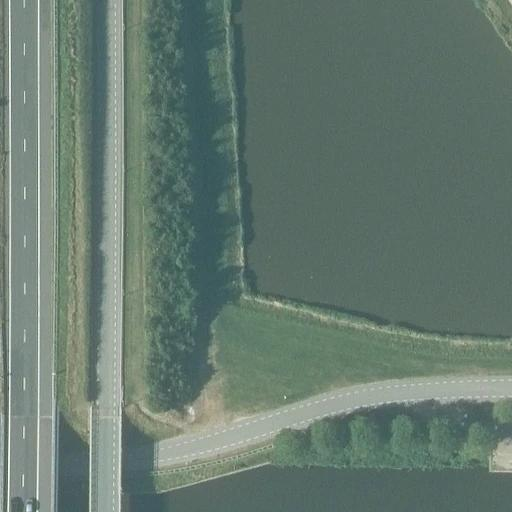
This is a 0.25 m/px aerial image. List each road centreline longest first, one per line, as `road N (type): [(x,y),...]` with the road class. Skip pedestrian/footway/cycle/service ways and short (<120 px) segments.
road 1 (unclassified): [(0,464),(132,461),(352,401),(511,389)]
road 2 (tertiary): [(107,0),(104,511)]
road 3 (motorway): [(21,511),(19,0)]
